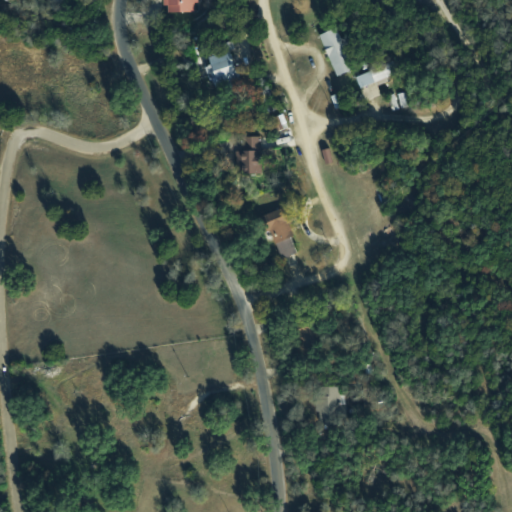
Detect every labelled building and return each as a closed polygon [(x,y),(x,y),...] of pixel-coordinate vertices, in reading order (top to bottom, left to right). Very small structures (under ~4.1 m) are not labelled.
[(318,34),(334,76),(351,70),(335,28),(318,34)] [(209,64),(204,66),(213,85),(237,75),(226,49),(207,57),(209,64)] [(357,86),(396,74),(392,62),(354,74),(357,86)] [(399,108),(410,105),(407,91),(396,94),(399,108)] [(391,110),(396,109),(393,94),(388,95),(391,110)] [(241,137),(242,150),(234,151),(235,174),(260,173),(258,136),(241,137)] [(263,214),(277,259),(295,253),(286,222),(290,221),(285,207),(263,214)] [(338,395),(338,386),(326,386),(326,398),(314,399),(314,418),(344,418),(344,394),(338,395)]
